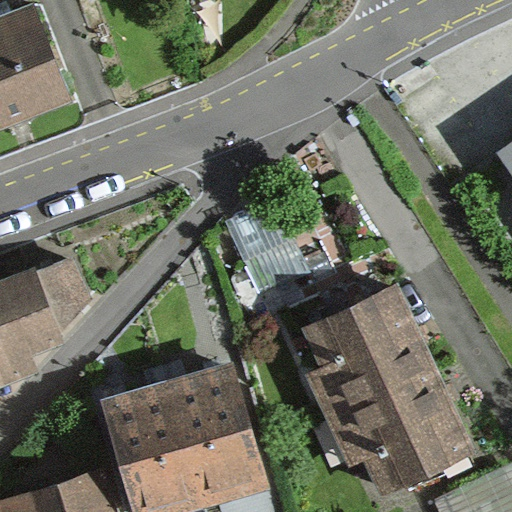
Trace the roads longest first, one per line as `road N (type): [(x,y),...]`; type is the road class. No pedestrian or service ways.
road 1 (residential): [(261,90),(238,170),(0,424)]
road 2 (residential): [(0,189),(261,90)]
road 3 (residential): [(261,90),(416,0)]
